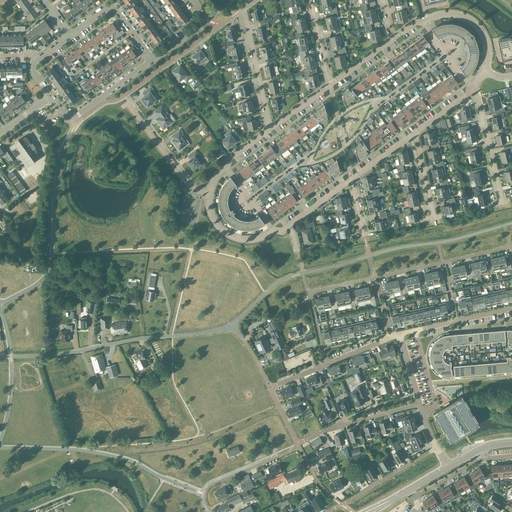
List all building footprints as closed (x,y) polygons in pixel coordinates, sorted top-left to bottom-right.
[(31,0),(21,8),(24,13),(32,7),(30,4),(34,0),(31,0)] [(76,4),(77,6),(74,8),(79,14),(84,11),(76,0),(74,2),(75,4),(76,4)] [(79,0),(76,0),(84,11),(89,7),(84,1),(81,3),(80,1),(79,0)] [(133,0),(126,5),(130,9),(136,4),(133,0)] [(372,0),(361,0),(363,3),(360,4),(361,8),(367,7),(366,3),(373,1),(372,0)] [(322,5),(324,11),(330,10),(331,13),(337,12),(336,8),(335,2),(332,3),(322,5)] [(175,3),(169,7),(172,12),(178,7),(175,3)] [(136,4),(130,9),(133,13),(139,9),(136,4)] [(32,7),(24,13),(28,17),(38,9),(40,8),(39,5),(37,7),(37,8),(34,10),(32,7)] [(302,5),(292,7),(293,13),(290,14),(291,17),(297,16),(296,13),(303,11),(302,5)] [(69,6),(67,7),(74,18),(79,14),(74,8),(72,10),(70,8),(69,6)] [(408,6),(402,8),(402,11),(396,13),(398,23),(402,21),(402,20),(403,20),(403,19),(407,17),(406,10),(408,10),(408,6)] [(66,11),(68,13),(65,15),(69,22),(74,18),(67,7),(64,9),(66,11)] [(182,11),(178,7),(172,12),(175,16),(182,11)] [(367,7),(361,8),(362,12),(364,12),(366,18),(376,16),(374,9),(368,11),(367,7)] [(38,9),(28,17),(31,22),(39,16),(37,13),(39,11),(38,9)] [(139,9),(133,13),(136,18),(142,13),(139,9)] [(263,20),(260,9),(256,10),(256,11),(256,12),(252,13),(254,22),(263,20)] [(182,11),(175,16),(178,20),(185,16),(184,14),(185,13),(183,11),(182,11)] [(337,12),(331,13),(332,17),(325,19),(327,25),(337,22),(335,16),(338,16),(337,12)] [(146,17),(142,13),(136,18),(139,22),(146,17)] [(185,16),(178,20),(176,22),(180,26),(182,25),(188,20),(185,16)] [(298,19),(297,16),(291,17),(292,21),(295,20),(296,26),(306,24),(305,18),(298,19)] [(366,18),(363,18),(365,29),(371,27),(370,23),(377,22),(376,16),(366,18)] [(146,17),(139,22),(142,26),(149,22),(146,17)] [(0,47),(24,47),(24,46),(24,43),(26,43),(28,42),(30,41),(31,43),(32,44),(51,29),(45,21),(25,35),(26,36),(24,37),(24,36),(0,36),(0,47)] [(149,22),(142,26),(146,31),(152,26),(149,22)] [(327,25),(328,31),(335,29),(336,33),(342,32),(341,31),(341,28),(339,22),(337,22),(327,25)] [(260,24),(261,28),(257,29),(258,35),(257,36),(258,41),(262,40),(263,40),(263,39),(267,38),(266,34),(267,34),(266,29),(269,28),(268,23),(260,24)] [(113,24),(108,27),(113,33),(115,36),(117,34),(115,32),(117,30),(113,24)] [(306,24),(296,26),(297,32),(294,33),(295,36),(301,35),(301,32),(307,30),(306,24)] [(435,28),(432,30),(438,39),(441,37),(440,36),(444,34),(447,34),(451,34),(455,34),(458,36),(461,38),(464,40),(466,43),(466,44),(466,43),(468,47),(469,50),(469,54),(469,57),(467,61),(466,64),(464,67),(462,66),(460,68),(466,77),(469,75),(468,73),(469,72),(469,73),(469,72),(470,71),(472,72),(474,69),(476,66),(475,66),(474,65),(475,63),(477,63),(478,59),(478,56),(477,55),(477,53),(478,52),(478,49),(477,45),(476,45),(475,43),(476,42),(475,39),(474,37),(473,37),(472,35),(471,34),(468,31),(467,32),(465,31),(465,29),(462,27),(459,26),(458,27),(456,27),(456,25),(452,24),(448,24),(448,26),(446,26),(445,24),(441,25),(438,26),(438,28),(437,29),(437,28),(437,29),(436,29),(435,28)] [(153,25),(152,26),(146,31),(149,35),(155,31),(157,29),(153,25)] [(113,33),(108,27),(104,30),(108,37),(113,33)] [(371,27),(365,29),(366,33),(369,32),(372,43),(375,40),(377,40),(377,39),(380,36),(379,30),(372,31),(371,27)] [(228,38),(228,41),(227,41),(228,45),(235,43),(234,40),(237,39),(236,35),(237,35),(235,28),(233,29),(232,28),(228,29),(229,34),(226,34),(227,38),(228,38)] [(108,37),(104,30),(99,34),(104,40),(106,42),(110,39),(108,37)] [(158,35),(155,31),(149,35),(152,40),(158,35)] [(342,32),(336,33),(336,37),(330,38),(331,44),(344,41),(342,35),(342,32)] [(104,40),(99,34),(95,37),(100,43),(104,40)] [(158,35),(152,40),(155,44),(162,39),(158,35)] [(301,35),(295,36),(297,46),(300,45),(310,43),(309,37),(302,38),(301,35)] [(508,38),(498,40),(502,56),(503,56),(504,59),(508,58),(511,57),(511,35),(508,36),(508,38)] [(423,36),(418,39),(425,49),(430,45),(430,46),(430,45),(423,36)] [(100,43),(95,37),(90,40),(98,50),(100,48),(97,45),(100,43)] [(418,39),(414,43),(421,52),(425,49),(418,39)] [(98,50),(90,40),(86,43),(91,50),(93,48),(95,51),(98,50)] [(344,41),(331,44),(332,50),(339,49),(340,53),(346,51),(345,47),(344,41)] [(261,54),(272,52),(271,48),(275,47),(276,46),(275,42),(267,43),(267,46),(260,48),(261,51),(260,51),(261,54)] [(91,50),(86,43),(82,46),(86,53),(91,50)] [(310,43),(300,45),(302,51),(299,52),(300,55),(306,54),(305,51),(312,49),(310,43)] [(414,43),(409,46),(416,56),(421,52),(414,43)] [(229,54),(233,53),(234,61),(242,59),(239,47),(235,49),(234,45),(227,46),(229,54)] [(82,46),(77,50),(82,56),(85,54),(86,56),(88,55),(86,53),(82,46)] [(409,46),(405,50),(411,59),(416,56),(409,46)] [(137,57),(134,53),(136,52),(132,47),(131,47),(125,51),(132,60),(137,57)] [(212,59),(210,48),(203,53),(201,50),(191,58),(193,61),(190,63),(195,69),(200,66),(199,64),(207,58),(209,61),(212,59)] [(77,50),(73,53),(78,59),(82,56),(77,50)] [(405,50),(400,53),(407,62),(411,59),(405,50)] [(132,60),(125,51),(121,54),(128,64),(132,60)] [(346,51),(340,53),(341,56),(334,58),(337,69),(340,66),(342,65),(346,62),(344,56),(347,55),(346,51)] [(272,55),(272,52),(261,54),(261,57),(262,57),(263,60),(270,58),(271,61),(277,59),(277,56),(276,57),(275,55),(272,55)] [(73,53),(69,56),(73,62),(78,59),(73,53)] [(400,53),(395,56),(402,66),(407,62),(400,53)] [(121,54),(117,57),(119,60),(124,67),(128,64),(121,54)] [(306,54),(300,55),(300,59),(303,58),(305,64),(315,62),(313,56),(306,57),(306,54)] [(73,62),(69,56),(64,59),(67,63),(65,65),(68,70),(71,69),(70,68),(75,65),(73,62)] [(395,56),(391,60),(394,64),(393,65),(397,70),(402,66),(395,56)] [(117,57),(112,61),(119,70),(124,67),(119,60),(117,57)] [(119,70),(112,61),(108,64),(110,67),(115,73),(119,70)] [(274,65),(273,65),(264,67),(265,71),(266,71),(266,73),(267,77),(275,75),(273,67),(277,66),(276,61),(273,62),(274,65)] [(388,61),(384,65),(391,75),(397,70),(393,65),(391,66),(388,61)] [(315,62),(305,64),(306,70),(303,71),(304,74),(310,73),(309,70),(316,68),(315,62)] [(246,76),(243,65),(235,67),(237,75),(236,76),(237,79),(241,79),(241,78),(246,76)] [(384,65),(379,68),(386,78),(391,75),(384,65)] [(193,76),(186,66),(182,68),(180,66),(172,71),(176,77),(176,78),(178,82),(179,81),(184,78),(186,81),(193,76)] [(22,67),(17,67),(17,75),(22,75),(22,78),(26,78),(26,69),(22,69),(22,67)] [(49,77),(56,72),(61,69),(59,67),(55,70),(53,67),(45,72),(49,77)] [(115,73),(110,67),(106,70),(110,76),(115,73)] [(379,68),(375,71),(374,72),(381,81),(386,78),(379,68)] [(110,76),(106,70),(101,73),(106,80),(110,76)] [(106,80),(101,73),(100,71),(96,75),(97,76),(102,83),(106,80)] [(56,72),(49,77),(53,82),(64,74),(63,72),(58,75),(56,72)] [(374,72),(370,75),(375,82),(377,85),(381,81),(374,72)] [(315,84),(319,81),(317,75),(311,76),(310,73),(304,74),(305,78),(304,78),(305,80),(308,80),(310,87),(310,88),(314,85),(315,85),(315,84)] [(65,75),(64,74),(53,82),(56,87),(63,82),(61,79),(65,75)] [(370,75),(365,78),(370,85),(375,82),(370,75)] [(458,84),(453,77),(452,75),(448,77),(448,78),(447,79),(447,78),(453,87),(458,84)] [(97,76),(93,80),(97,86),(102,83),(97,76)] [(85,91),(87,90),(88,93),(93,89),(88,83),(86,79),(85,78),(83,80),(85,82),(80,85),(85,91)] [(97,86),(93,80),(91,78),(88,80),(87,78),(86,79),(88,83),(93,89),(97,86)] [(272,79),(273,82),(268,83),(269,88),(270,87),(270,89),(271,94),(279,92),(279,91),(280,89),(279,88),(277,81),(280,81),(279,78),(272,79)] [(365,78),(361,81),(361,82),(368,91),(372,88),(370,85),(365,78)] [(401,78),(396,82),(399,86),(404,83),(401,78)] [(442,82),(449,90),(453,87),(447,78),(444,81),(443,82),(442,82)] [(66,85),(63,82),(56,87),(60,92),(71,83),(70,81),(66,85)] [(442,81),(437,84),(444,94),(449,90),(442,82),(442,81)] [(361,82),(356,85),(362,93),(363,95),(368,91),(361,82)] [(71,83),(60,92),(63,97),(70,91),(68,88),(73,85),(71,83)] [(437,84),(432,88),(439,97),(444,94),(437,84)] [(250,95),(249,89),(248,90),(247,85),(238,86),(239,92),(241,92),(242,97),(250,95)] [(356,85),(351,88),(357,96),(362,93),(356,85)] [(143,93),(146,96),(141,99),(143,102),(144,102),(145,103),(144,104),(147,108),(151,105),(151,106),(153,104),(152,103),(156,101),(151,94),(154,91),(151,87),(143,93)] [(350,91),(348,88),(343,92),(342,92),(343,96),(342,96),(344,99),(345,105),(347,103),(349,102),(355,98),(354,97),(356,95),(357,96),(351,88),(351,89),(350,90),(351,90),(350,91)] [(432,88),(428,91),(435,101),(439,97),(432,88)] [(70,91),(63,97),(67,101),(78,93),(77,91),(73,94),(70,91)] [(428,91),(421,96),(426,101),(427,100),(430,104),(435,101),(428,91)] [(21,96),(19,97),(17,95),(15,97),(21,106),(26,103),(25,101),(27,99),(22,92),(19,93),(21,96)] [(501,102),(500,96),(498,97),(497,92),(489,94),(490,94),(491,98),(487,99),(488,105),(498,103),(501,102)] [(80,95),(78,93),(67,101),(70,106),(78,101),(75,98),(80,95)] [(283,100),(282,98),(284,98),(284,95),(277,97),(277,99),(272,101),(275,113),(279,110),(279,109),(282,108),(284,108),(284,107),(284,104),(283,103),(281,103),(281,101),(282,101),(283,100)] [(21,106),(15,97),(15,96),(10,100),(17,109),(21,106)] [(421,96),(415,100),(422,110),(427,106),(424,102),(426,101),(421,96)] [(17,109),(10,100),(6,103),(8,105),(13,112),(17,109)] [(415,100),(411,103),(418,113),(422,110),(415,100)] [(252,112),(254,111),(252,104),(251,105),(251,102),(242,104),(238,105),(239,110),(243,109),(244,112),(247,111),(247,114),(251,113),(251,112),(252,112)] [(392,107),(388,102),(383,106),(386,111),(392,107)] [(411,103),(406,107),(413,116),(418,113),(411,103)] [(498,103),(488,105),(490,111),(500,109),(498,103)] [(173,122),(166,112),(169,109),(165,104),(154,112),(158,118),(157,119),(159,122),(158,123),(162,127),(165,127),(166,128),(173,122)] [(13,112),(8,105),(3,109),(8,115),(13,112)] [(314,116),(319,124),(320,124),(319,123),(321,121),(321,122),(327,118),(327,115),(328,114),(326,112),(324,105),(324,106),(315,113),(317,116),(316,116),(315,115),(314,116)] [(462,110),(462,111),(460,113),(460,112),(457,114),(460,118),(458,119),(459,123),(467,121),(466,117),(471,116),(469,111),(470,110),(469,106),(470,106),(469,106),(465,109),(462,110)] [(406,107),(401,110),(408,120),(413,116),(406,107)] [(8,115),(3,109),(0,111),(0,115),(1,115),(4,119),(8,115)] [(408,120),(401,110),(397,114),(404,123),(408,120)] [(496,115),(497,118),(492,119),(494,129),(503,127),(501,118),(504,118),(503,113),(496,115)] [(404,123),(397,114),(393,118),(394,120),(399,127),(404,123)] [(314,116),(309,119),(314,126),(319,123),(319,124),(314,116)] [(246,132),(249,130),(249,132),(253,129),(256,129),(255,128),(259,125),(257,122),(256,122),(256,120),(251,121),(250,117),(239,119),(240,123),(242,122),(243,126),(242,126),(243,129),(246,132)] [(309,119),(305,123),(310,130),(314,126),(309,119)] [(396,129),(391,122),(386,126),(391,132),(396,129)] [(305,123),(300,126),(306,135),(311,132),(310,130),(305,123)] [(386,126),(384,123),(380,126),(382,129),(387,136),(391,132),(386,126)] [(300,126),(295,129),(300,136),(302,138),(306,135),(300,126)] [(376,131),(382,139),(387,136),(382,129),(380,126),(375,130),(376,131)] [(466,137),(475,135),(474,133),(475,132),(474,129),(473,129),(467,130),(466,126),(459,128),(460,132),(462,138),(466,137)] [(295,129),(291,133),(296,140),(300,136),(295,129)] [(183,134),(180,130),(171,137),(173,140),(172,140),(174,143),(174,144),(179,151),(188,144),(184,138),(183,139),(181,135),(183,134)] [(506,143),(504,135),(509,134),(508,130),(501,132),(502,135),(496,136),(498,145),(506,143)] [(226,147),(227,148),(236,142),(232,138),(235,136),(231,131),(226,134),(228,136),(222,141),(224,144),(223,145),(225,147),(226,147)] [(382,139),(376,131),(371,134),(373,136),(378,142),(382,139)] [(435,141),(433,133),(433,132),(430,135),(428,136),(424,139),(426,145),(433,144),(433,147),(439,146),(439,143),(440,143),(439,141),(438,140),(435,141)] [(291,133),(286,136),(293,146),(298,143),(296,140),(291,133)] [(373,136),(371,134),(367,137),(368,139),(373,146),(377,143),(378,142),(373,136)] [(475,135),(466,137),(466,140),(465,140),(464,142),(465,144),(462,144),(463,148),(471,146),(470,143),(476,141),(477,141),(476,138),(475,137),(475,135)] [(286,136),(282,139),(282,140),(289,149),(293,146),(286,136)] [(22,163),(26,169),(35,162),(33,159),(34,158),(35,156),(35,155),(36,153),(36,152),(35,150),(34,148),(35,148),(35,147),(35,148),(33,146),(34,145),(32,143),(31,144),(30,143),(31,142),(30,142),(30,141),(30,140),(29,140),(29,139),(28,138),(27,138),(26,138),(26,137),(24,138),(21,139),(22,140),(20,141),(19,140),(10,147),(12,150),(12,151),(16,157),(17,156),(17,157),(17,156),(21,162),(21,163),(22,163)] [(363,141),(368,149),(373,146),(368,139),(363,142),(363,141)] [(282,140),(277,143),(280,147),(277,149),(281,155),(289,149),(282,140)] [(355,147),(355,150),(354,151),(356,154),(358,160),(358,159),(367,152),(365,149),(366,149),(367,150),(368,149),(363,141),(362,142),(363,142),(361,144),(361,143),(355,147)] [(439,146),(433,147),(434,150),(427,152),(429,158),(439,156),(442,155),(439,146)] [(510,157),(509,153),(511,152),(511,146),(505,148),(505,151),(499,153),(500,157),(502,157),(503,163),(511,161),(511,160),(511,157),(510,157)] [(271,147),(267,151),(273,160),(278,157),(281,155),(277,149),(274,151),(271,147)] [(465,154),(469,153),(472,165),(477,163),(477,164),(478,163),(481,162),(481,161),(482,161),(481,158),(480,158),(478,151),(473,152),(472,149),(464,150),(465,154)] [(200,159),(199,157),(200,156),(196,151),(189,156),(191,159),(187,162),(193,170),(196,167),(196,168),(197,167),(198,166),(199,169),(205,165),(204,165),(202,163),(203,162),(200,158),(200,159)] [(267,151),(262,154),(269,163),(273,160),(267,151)] [(397,169),(403,167),(403,164),(409,163),(407,152),(403,155),(401,155),(402,156),(398,158),(399,165),(396,166),(397,169)] [(262,154),(258,157),(257,157),(264,167),(269,163),(262,154)] [(439,156),(429,158),(430,164),(437,163),(438,166),(444,164),(446,164),(446,163),(445,162),(443,162),(442,159),(439,159),(439,156)] [(257,157),(253,161),(260,170),(264,167),(257,157)] [(325,169),(331,177),(330,176),(332,175),(331,175),(332,174),(334,177),(339,173),(340,173),(339,170),(340,169),(338,166),(337,160),(327,168),(328,168),(326,170),(325,169)] [(253,161),(248,164),(255,174),(260,170),(253,161)] [(248,164),(244,167),(251,177),(255,174),(248,164)] [(444,164),(438,166),(438,169),(432,171),(433,177),(446,174),(444,164)] [(244,167),(239,171),(246,181),(251,177),(244,167)] [(325,169),(326,170),(321,173),(326,180),(331,177),(325,169)] [(470,175),(474,174),(477,186),(482,184),(482,185),(484,185),(483,184),(486,184),(483,172),(477,173),(476,170),(469,172),(470,175)] [(7,175),(8,175),(21,194),(22,194),(27,191),(12,171),(7,175)] [(411,171),(398,174),(399,176),(402,175),(403,179),(413,177),(411,171)] [(321,173),(316,177),(321,183),(326,180),(321,173)] [(446,174),(433,177),(434,183),(441,181),(442,185),(448,183),(446,174)] [(230,222),(232,224),(231,225),(234,227),(238,229),(239,227),(241,228),(241,230),(245,230),(248,230),(249,229),(251,228),(252,230),(255,229),(259,228),(259,226),(260,226),(261,225),(262,227),(265,225),(258,215),(255,217),(256,219),(253,220),(249,221),(246,221),(242,220),(239,219),(236,217),(233,214),(230,211),(231,211),(230,211),(229,208),(228,204),(228,201),(228,197),(229,193),(231,190),(233,187),(234,189),(237,186),(230,177),(227,180),(228,180),(228,181),(228,182),(227,182),(227,183),(225,182),(223,185),(221,188),(222,189),(222,192),(220,192),(219,195),(218,199),(220,199),(220,201),(218,202),(219,206),(219,209),(221,209),(222,211),(221,212),(221,213),(222,216),(223,217),(223,218),(223,217),(225,219),(224,219),(225,220),(225,219),(226,221),(228,223),(229,223),(230,222)] [(317,187),(312,180),(310,177),(305,181),(307,183),(312,190),(317,187)] [(316,177),(312,180),(317,187),(321,184),(321,183),(316,177)] [(414,183),(413,177),(403,179),(404,185),(414,183)] [(364,191),(374,188),(372,178),(368,180),(366,181),(367,182),(363,184),(364,191)] [(290,192),(293,190),(288,183),(285,185),(290,192)] [(303,183),(301,184),(308,194),(312,190),(307,183),(304,186),(303,183)] [(450,192),(448,183),(442,185),(443,188),(436,189),(437,195),(447,193),(450,192)] [(308,194),(301,184),(296,188),(303,197),(307,194),(308,194)] [(416,192),(406,195),(408,201),(417,198),(416,192)] [(485,194),(481,195),(480,192),(474,193),(475,198),(478,197),(480,206),(485,205),(485,206),(486,206),(486,205),(488,205),(485,194)] [(297,201),(292,195),(291,193),(286,196),(292,205),(297,201)] [(447,193),(437,195),(439,202),(448,199),(449,203),(455,201),(454,198),(449,199),(447,193)] [(7,194),(0,199),(0,203),(1,206),(10,199),(11,199),(11,198),(7,194)] [(285,195),(281,199),(288,208),(292,205),(286,196),(285,195)] [(336,214),(342,212),(341,209),(348,208),(345,197),(342,200),(340,200),(340,201),(336,204),(338,210),(335,211),(336,214)] [(377,198),(377,199),(367,201),(368,207),(378,205),(381,204),(379,198),(377,198)] [(419,204),(417,198),(408,201),(409,207),(419,204)] [(281,199),(278,201),(276,202),(283,212),(288,208),(281,199)] [(455,201),(449,203),(450,206),(443,207),(445,214),(455,212),(454,208),(456,207),(455,201)] [(276,202),(271,206),(278,215),(283,212),(276,202)] [(378,205),(368,207),(369,213),(379,211),(378,205)] [(278,215),(271,206),(267,209),(274,218),(278,215)] [(411,215),(410,211),(404,213),(405,216),(408,215),(409,223),(419,220),(418,213),(411,215)] [(342,212),(336,214),(336,217),(338,217),(339,223),(341,222),(341,223),(351,221),(351,220),(352,220),(351,216),(350,216),(349,214),(342,216),(342,212)] [(389,228),(387,220),(384,221),(375,223),(376,230),(384,228),(384,229),(389,228)] [(311,233),(315,229),(313,221),(302,228),(303,229),(303,228),(304,230),(302,231),(305,245),(307,244),(308,245),(309,245),(310,245),(310,244),(311,243),(313,243),(311,233)] [(338,239),(341,238),(351,236),(349,229),(342,230),(342,227),(335,229),(338,239)] [(504,256),(497,258),(500,268),(500,269),(500,270),(507,269),(507,270),(508,270),(509,272),(511,271),(511,270),(510,262),(506,263),(504,256)] [(497,258),(491,259),(492,266),(489,267),(491,274),(494,273),(494,270),(500,269),(500,268),(497,258)] [(484,261),(478,262),(480,273),(480,275),(487,273),(487,275),(491,274),(489,267),(486,268),(484,261)] [(469,272),(471,278),(475,278),(476,276),(476,274),(480,273),(478,262),(471,264),(473,271),(469,272)] [(466,273),(464,265),(458,267),(460,277),(466,276),(467,279),(471,278),(469,272),(466,273)] [(453,276),(448,277),(450,283),(455,282),(454,281),(461,279),(460,277),(458,267),(451,268),(453,276)] [(438,272),(431,273),(434,286),(440,284),(440,285),(445,284),(443,278),(439,279),(438,272)] [(426,282),(423,282),(424,289),(428,288),(427,287),(434,286),(431,273),(424,275),(426,282)] [(418,276),(417,276),(411,278),(413,288),(414,288),(420,287),(420,290),(424,289),(423,282),(419,283),(418,276)] [(406,286),(403,287),(404,294),(408,293),(408,292),(414,290),(414,288),(413,288),(411,278),(404,279),(406,286)] [(128,288),(139,289),(139,279),(128,279),(128,288)] [(399,288),(398,281),(391,282),(393,293),(394,293),(400,291),(400,294),(404,294),(403,287),(399,288)] [(386,291),(382,292),(384,300),(388,299),(388,296),(394,295),(394,293),(393,293),(391,282),(384,284),(386,291)] [(368,287),(362,289),(364,301),(371,300),(371,303),(376,302),(374,294),(370,294),(368,287)] [(153,301),(154,297),(155,297),(156,297),(156,293),(154,292),(155,290),(149,289),(148,291),(146,291),(146,296),(148,297),(147,300),(153,301)] [(357,297),(353,298),(355,305),(358,304),(358,303),(364,301),(362,289),(355,290),(357,297)] [(506,291),(506,289),(500,291),(502,302),(508,301),(506,291)] [(502,302),(500,291),(493,292),(494,294),(496,304),(502,302)] [(348,292),(342,293),(345,306),(351,304),(352,308),(355,307),(355,305),(353,298),(350,299),(348,292)] [(342,293),(335,295),(337,302),(333,303),(335,309),(339,309),(338,307),(345,306),(342,293)] [(488,295),(488,293),(482,295),(485,306),(490,305),(488,295)] [(494,294),(488,295),(490,305),(496,304),(494,294)] [(485,306),(482,295),(476,296),(479,308),(485,306)] [(328,296),(327,297),(322,298),(324,308),(331,307),(331,310),(335,309),(333,303),(330,303),(328,296)] [(479,308),(476,296),(470,297),(470,299),(471,299),(473,309),(479,308)] [(324,308),(322,298),(315,299),(318,310),(324,308)] [(470,299),(465,301),(467,310),(473,309),(471,299),(470,299)] [(467,310),(465,301),(459,302),(459,303),(458,303),(459,307),(460,306),(461,311),(461,312),(467,311),(467,310)] [(448,315),(447,314),(446,309),(447,309),(446,306),(445,303),(439,305),(439,307),(441,316),(441,317),(448,315)] [(433,306),(427,307),(430,319),(436,318),(433,308),(434,308),(433,306)] [(427,307),(421,309),(421,311),(422,311),(424,320),(430,319),(427,307)] [(439,307),(434,308),(433,308),(436,318),(441,316),(439,307)] [(415,309),(409,311),(410,313),(412,323),(418,322),(416,312),(415,309)] [(422,311),(421,311),(416,312),(418,322),(424,320),(422,311)] [(404,312),(404,313),(398,314),(398,316),(401,326),(406,324),(404,314),(404,312)] [(410,313),(404,314),(406,324),(412,323),(410,313)] [(398,316),(392,317),(395,327),(401,326),(398,316)] [(87,328),(89,328),(89,320),(87,320),(87,318),(81,318),(81,320),(79,321),(79,328),(81,328),(81,329),(87,329),(87,328)] [(101,329),(110,328),(109,318),(101,319),(101,329)] [(378,331),(378,330),(378,329),(375,319),(369,320),(372,332),(372,333),(378,331)] [(372,332),(369,320),(364,322),(366,333),(372,332)] [(114,335),(128,333),(126,322),(112,324),(114,335)] [(366,333),(364,322),(358,323),(360,335),(366,333)] [(358,323),(352,324),(354,336),(360,335),(358,323)] [(354,336),(352,324),(346,326),(349,337),(354,336)] [(300,325),(292,328),(293,330),(289,332),(292,338),(296,336),(296,337),(303,334),(303,333),(305,332),(304,329),(303,328),(301,329),(300,325)] [(69,331),(72,331),(72,326),(66,326),(67,331),(60,331),(60,342),(70,342),(69,331)] [(346,326),(340,327),(343,339),(349,337),(346,326)] [(340,327),(334,328),(337,340),(343,339),(340,327)] [(337,340),(334,328),(332,329),(333,331),(329,332),(331,341),(337,340)] [(276,330),(270,333),(273,338),(270,340),(267,340),(265,337),(261,339),(261,338),(259,339),(259,340),(255,341),(256,343),(255,344),(257,348),(279,338),(276,330)] [(331,341),(329,332),(323,333),(323,334),(322,334),(323,338),(324,337),(325,341),(325,343),(331,342),(331,341)] [(305,337),(307,342),(314,339),(312,334),(305,337)] [(451,336),(445,337),(445,336),(443,336),(442,337),(440,338),(439,338),(440,340),(437,342),(436,341),(435,342),(434,343),(433,344),(432,346),(431,347),(433,348),(432,351),(430,351),(430,352),(430,354),(429,356),(430,358),(430,360),(430,361),(431,363),(431,365),(433,364),(435,367),(433,368),(434,369),(435,371),(436,372),(438,373),(439,374),(440,372),(443,374),(442,375),(444,376),(445,376),(447,377),(449,377),(450,377),(452,377),(452,370),(452,369),(451,369),(451,364),(451,357),(445,358),(445,355),(450,355),(450,350),(452,350),(451,336)] [(279,338),(257,348),(259,352),(260,353),(265,351),(265,352),(267,351),(267,350),(271,349),(269,346),(272,343),(275,343),(278,350),(284,347),(279,338)] [(394,350),(395,349),(394,346),(393,346),(392,345),(389,347),(388,346),(384,347),(384,349),(381,350),(382,352),(379,353),(381,359),(385,358),(395,353),(394,350)] [(148,366),(144,359),(145,358),(142,352),(133,357),(135,363),(136,363),(140,370),(148,366)] [(106,370),(101,354),(91,358),(95,373),(106,370)] [(353,375),(360,372),(358,368),(366,364),(365,362),(371,359),(369,354),(363,357),(363,356),(361,357),(361,356),(357,357),(357,358),(352,361),(354,366),(350,368),(353,375)] [(152,366),(156,374),(161,372),(157,364),(152,366)] [(329,385),(334,383),(333,378),(342,374),(339,366),(328,371),(331,377),(327,379),(329,385)] [(357,374),(361,382),(366,380),(362,371),(357,374)] [(318,378),(317,379),(316,375),(306,380),(309,387),(319,383),(320,382),(321,384),(325,383),(322,376),(318,378)] [(379,388),(381,394),(392,391),(391,388),(393,388),(393,389),(397,388),(395,380),(389,382),(388,379),(378,382),(373,384),(374,390),(379,388)] [(102,390),(100,381),(92,384),(95,392),(102,390)] [(302,385),(297,387),(301,396),(306,395),(302,385)] [(356,388),(356,391),(351,393),(357,407),(364,404),(361,396),(365,395),(366,397),(366,396),(361,386),(356,388)] [(280,392),(283,400),(294,395),(291,387),(280,392)] [(433,414),(448,439),(450,442),(479,425),(462,397),(450,404),(449,402),(445,405),(446,407),(433,414)] [(302,403),(300,398),(291,402),(293,408),(289,410),(289,412),(290,415),(291,415),(292,417),(295,415),(296,416),(298,415),(298,414),(302,413),(298,404),(302,403)] [(342,408),(344,413),(351,410),(349,406),(350,405),(348,402),(347,402),(346,399),(339,402),(336,404),(339,410),(342,408)] [(333,420),(330,413),(328,414),(326,410),(322,411),(324,416),(320,417),(323,424),(333,420)] [(397,422),(399,428),(403,427),(404,426),(415,423),(414,417),(406,419),(406,416),(396,419),(397,422)] [(385,423),(385,422),(383,422),(380,423),(379,424),(382,434),(390,432),(390,431),(393,430),(391,423),(388,424),(387,422),(385,423)] [(404,426),(406,432),(404,432),(405,436),(411,434),(410,431),(417,429),(415,423),(404,426)] [(364,428),(364,429),(363,429),(364,433),(365,432),(367,438),(374,436),(374,435),(377,434),(376,427),(372,428),(372,427),(369,427),(369,426),(368,427),(368,426),(364,427),(364,428)] [(356,431),(354,432),(354,431),(352,431),(352,430),(349,431),(349,432),(348,432),(351,442),(359,440),(359,439),(362,438),(360,432),(357,432),(356,431)] [(342,434),(334,436),(337,446),(345,444),(342,434)] [(411,434),(405,436),(404,436),(407,442),(411,440),(412,443),(412,444),(422,439),(419,434),(412,437),(411,434)] [(324,444),(320,438),(312,443),(316,450),(324,444)] [(412,444),(412,443),(410,444),(412,450),(413,453),(419,451),(417,448),(424,445),(422,439),(412,444)] [(401,462),(405,460),(401,453),(403,451),(398,443),(393,446),(396,452),(393,454),(396,460),(395,461),(397,464),(400,462),(401,462)] [(227,451),(229,457),(235,455),(240,452),(238,447),(232,449),(227,451)] [(331,453),(329,448),(318,453),(320,458),(331,453)] [(391,468),(387,461),(390,460),(386,455),(384,456),(385,459),(379,463),(382,468),(381,469),(383,472),(387,470),(387,471),(391,468)] [(373,479),(377,476),(373,470),(376,468),(372,461),(369,463),(370,465),(365,468),(366,470),(365,471),(368,476),(367,477),(369,480),(373,478),(373,479)] [(331,469),(328,462),(325,464),(324,463),(322,465),(318,467),(321,474),(331,469)] [(282,473),(282,471),(279,464),(278,465),(277,464),(273,466),(274,467),(268,469),(271,475),(270,475),(269,474),(266,475),(268,481),(273,479),(272,477),(282,473)] [(498,477),(497,466),(492,466),(492,473),(489,474),(490,480),(493,479),(493,477),(498,477)] [(477,470),(474,471),(480,481),(481,482),(486,479),(486,480),(489,478),(488,471),(485,471),(482,473),(480,468),(479,468),(479,467),(476,469),(477,470)] [(298,471),(285,476),(289,484),(296,481),(296,482),(300,481),(300,479),(301,478),(298,471)] [(480,481),(474,471),(469,474),(473,481),(471,482),(474,488),(474,489),(479,486),(477,483),(480,481)] [(355,481),(352,482),(355,487),(364,482),(360,473),(353,477),(355,481)] [(244,492),(254,487),(251,481),(248,475),(239,479),(241,485),(244,492)] [(286,480),(283,475),(267,483),(270,490),(281,484),(280,483),(286,480)] [(464,477),(459,480),(465,491),(470,488),(471,490),(474,488),(471,482),(468,484),(464,477)] [(344,487),(340,479),(330,484),(334,492),(344,487)] [(465,491),(459,480),(454,483),(458,490),(455,491),(459,497),(461,496),(460,494),(465,491)] [(449,486),(443,490),(449,500),(452,498),(454,500),(459,497),(455,491),(452,493),(449,486)] [(220,490),(215,493),(218,500),(223,498),(229,495),(228,494),(232,492),(230,489),(227,490),(225,487),(220,490)] [(449,500),(443,490),(438,493),(442,499),(440,501),(443,507),(448,504),(446,501),(449,500)] [(312,499),(312,498),(308,491),(303,493),(308,503),(312,501),(311,500),(312,499)] [(239,495),(226,501),(227,502),(225,503),(225,504),(216,509),(217,511),(227,511),(231,510),(230,508),(242,502),(243,504),(255,499),(252,494),(248,496),(246,492),(239,495)] [(499,504),(501,501),(493,495),(489,501),(492,503),(490,506),(494,510),(494,511),(496,511),(497,511),(498,511),(499,511),(500,511),(501,510),(501,509),(503,506),(499,504)] [(318,496),(312,499),(311,500),(312,501),(317,511),(324,507),(318,496)] [(433,496),(428,499),(435,510),(440,507),(441,509),(444,507),(443,507),(440,501),(437,502),(433,496)] [(427,508),(424,510),(425,511),(431,511),(432,511),(435,510),(428,499),(423,502),(427,508)] [(309,511),(307,508),(310,506),(307,501),(298,506),(301,511),(309,511)] [(474,501),(471,505),(476,508),(476,510),(474,511),(484,511),(480,509),(482,506),(474,501)]
